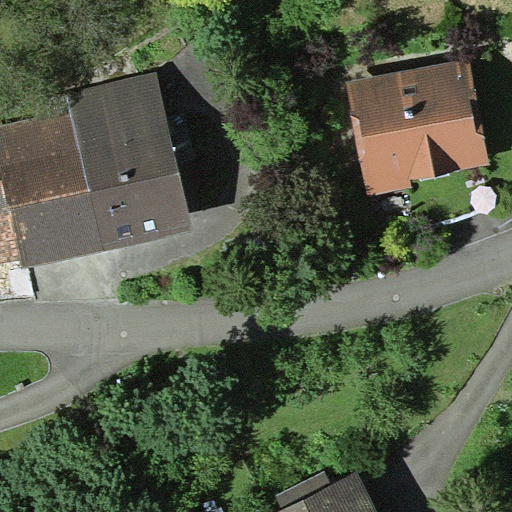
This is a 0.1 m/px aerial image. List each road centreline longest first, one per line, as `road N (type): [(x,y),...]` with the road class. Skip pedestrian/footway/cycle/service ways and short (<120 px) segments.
road 1 (residential): [(151,348),(259,331),(511,258)]
road 2 (residential): [(151,348),(0,416)]
road 3 (residential): [(0,339),(151,348)]
